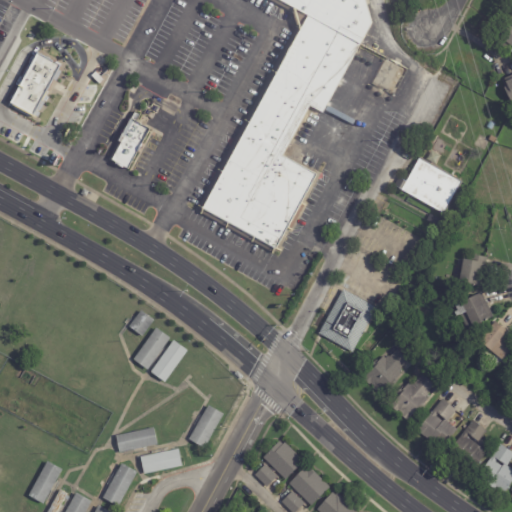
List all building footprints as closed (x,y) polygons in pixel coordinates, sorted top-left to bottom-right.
[(286,0),(304,9),(206,213),(278,248),(287,229),(290,228),(317,173),(283,157),(308,106),(325,114),(369,23),(363,0),(286,0)] [(511,52),(497,43),(511,21),(511,52)] [(43,57),(52,62),(54,58),(64,64),(62,67),(76,75),(55,113),(21,95),(24,90),(21,89),(38,58),(40,60),(42,57),(43,57)] [(511,76),(502,81),(511,100),(511,76)] [(137,122),(151,129),(129,169),(112,160),(122,143),(120,142),(132,119),(137,122)] [(451,175),(463,182),(445,213),(396,185),(401,177),(408,181),(421,158),(451,175)] [(489,259),(484,288),(460,283),(464,260),(472,262),(474,255),(489,258),(489,259)] [(352,352),(319,334),(343,290),(377,308),(353,353),(352,352)] [(488,305),(494,317),(468,330),(460,314),(465,312),(461,304),(482,293),(488,305)] [(129,325),(141,309),(154,319),(142,335),(129,325)] [(497,324),(507,332),(505,336),(511,341),(511,350),(504,361),(480,342),(495,322),(497,324)] [(162,349),(147,369),(133,358),(156,326),(170,337),(162,349)] [(151,371),(174,339),(188,349),(165,381),(151,371)] [(453,347),(458,351),(453,358),(447,354),(453,347)] [(408,361),(400,369),(402,370),(399,373),(401,375),(396,380),(398,381),(393,386),(391,384),(383,392),(373,382),(370,385),(364,379),(377,366),(376,365),(384,357),(386,359),(388,356),(389,358),(397,350),(408,361)] [(434,385),(434,386),(427,393),(429,395),(426,398),(429,400),(424,405),(426,407),(419,414),(417,412),(408,422),(391,406),(403,394),(401,392),(410,383),(411,385),(414,382),(416,383),(423,375),(434,385)] [(456,412),(448,422),(458,431),(441,451),(417,431),(443,400),(457,411),(456,412)] [(191,440),(189,438),(209,404),(224,413),(204,447),(191,440)] [(484,429),(486,431),(477,445),(488,453),(474,471),(470,468),(469,469),(453,458),(454,456),(450,453),(473,421),(484,429)] [(140,447),(119,452),(116,435),(154,427),(158,443),(140,447)] [(285,479),(263,457),(280,440),(283,444),(285,442),(304,461),(286,479),(285,479)] [(502,446),(511,452),(511,459),(507,467),(511,470),(511,483),(505,495),(496,489),(495,491),(478,480),(500,445),(502,446)] [(145,473),(141,456),(178,448),(182,465),(145,473)] [(62,469),(43,503),(28,495),(47,460),(62,469)] [(136,471),(118,505),(102,496),(104,491),(106,492),(112,480),(111,479),(113,475),(115,475),(121,463),(136,471)] [(276,477),(267,487),(255,474),(265,464),(277,476),(276,477)] [(323,480),(329,486),(311,505),(289,483),(308,464),(323,480)] [(60,490),(67,493),(56,511),(47,511),(59,489),(60,490)] [(91,500),(84,511),(64,511),(76,491),(91,500)] [(303,504),(294,511),(292,511),(282,502),(292,491),(304,503),(303,504)] [(320,511),(317,509),(333,492),(336,495),(338,493),(356,510),(354,511),(320,511)]
